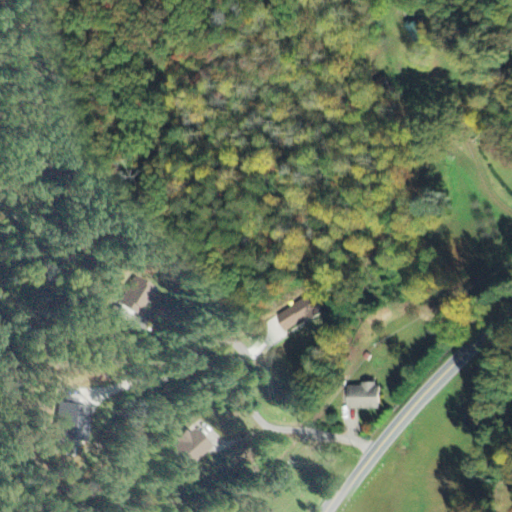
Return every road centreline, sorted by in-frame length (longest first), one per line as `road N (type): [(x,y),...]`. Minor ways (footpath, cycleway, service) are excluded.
road 1 (residential): [(139,325),(134,381),(163,381),(228,340),(245,347),(265,421),(375,446)]
road 2 (residential): [(511,261),(438,148),(402,75),(397,0)]
road 3 (primary): [(328,511),(380,440),(511,305)]
